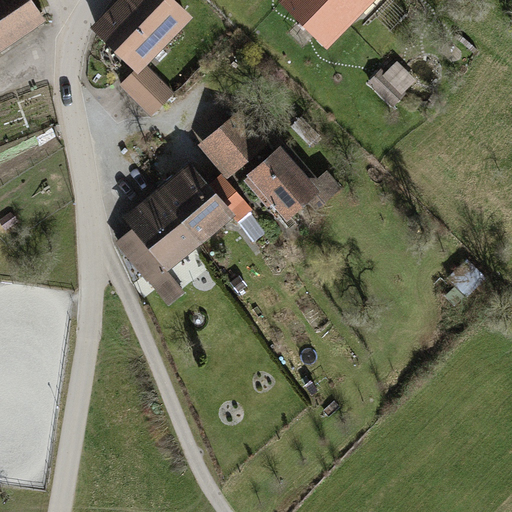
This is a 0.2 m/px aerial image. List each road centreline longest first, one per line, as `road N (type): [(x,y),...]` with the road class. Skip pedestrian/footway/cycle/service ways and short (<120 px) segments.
road 1 (unclassified): [(59,511),(93,291),(69,70),(95,0)]
road 2 (track): [(93,241),(122,282),(193,454),(227,511)]
